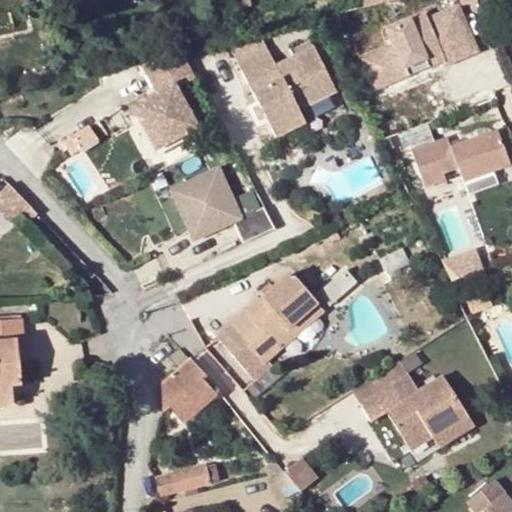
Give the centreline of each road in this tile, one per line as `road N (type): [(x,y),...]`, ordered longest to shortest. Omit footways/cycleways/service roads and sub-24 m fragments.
road 1 (residential): [(128,511),(130,313),(110,273),(0,169)]
road 2 (unknown): [(133,344),(177,324),(200,336),(284,431),(302,436),(363,424)]
